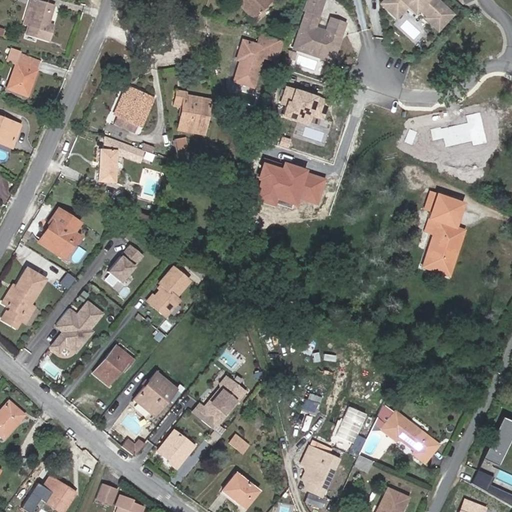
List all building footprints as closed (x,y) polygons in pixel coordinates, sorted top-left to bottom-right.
[(48,23),(53,5),(35,0),(30,0),(23,24),(28,26),(26,34),(48,41),(52,28),(47,27),(48,23)] [(252,20),(268,5),(263,0),(240,0),(237,3),(252,20)] [(307,11),(298,41),(322,49),(319,57),(333,62),(346,23),(331,19),(327,32),(326,35),(314,32),(315,28),(324,0),(309,0),(306,11),(307,11)] [(455,14),(439,0),(436,0),(451,14),(438,29),(426,18),(428,16),(412,2),(397,18),(382,4),(385,0),(381,0),(379,4),(398,21),(410,8),(416,13),(418,10),(424,16),(423,18),(438,32),(455,14)] [(385,0),(382,4),(397,18),(412,2),(428,16),(426,18),(438,29),(451,14),(436,0),(385,0)] [(276,62),(282,41),(259,34),(256,45),(242,41),(236,60),(239,61),(233,81),(252,87),(261,58),(276,62)] [(322,49),(298,41),(295,49),(319,57),(322,49)] [(29,85),(38,62),(19,54),(20,52),(11,49),(7,61),(15,64),(5,88),(22,95),(27,84),(29,85)] [(139,126),(152,98),(127,87),(114,115),(139,126)] [(322,117),(323,114),(328,101),(287,87),(282,101),(287,102),(286,104),(283,114),(299,119),(302,110),(311,113),(322,117)] [(207,111),(208,101),(184,97),(184,93),(176,91),(174,106),(181,107),(177,129),(200,133),(204,111),(207,111)] [(226,103),(224,95),(218,96),(219,105),(226,103)] [(311,113),(302,110),(299,119),(308,122),(311,113)] [(467,116),(468,123),(442,129),(441,127),(431,130),(431,131),(433,141),(444,139),(446,147),(472,141),(474,146),(487,143),(480,113),(467,116)] [(0,139),(13,145),(20,125),(0,117),(0,139)] [(417,133),(410,130),(405,142),(412,145),(417,133)] [(112,183),(115,153),(140,162),(144,151),(103,136),(102,149),(98,149),(95,181),(112,183)] [(282,137),(280,144),(290,148),(292,141),(282,137)] [(0,142),(12,147),(13,145),(0,139),(0,142)] [(187,156),(186,151),(182,152),(180,139),(172,141),(175,158),(187,156)] [(266,180),(264,185),(262,192),(295,203),(297,204),(299,197),(316,202),(318,198),(324,180),(306,174),(286,167),(267,161),(261,179),(266,180)] [(287,164),(286,167),(306,174),(307,171),(287,164)] [(262,192),(259,198),(258,201),(276,207),(277,204),(292,209),(295,203),(262,192)] [(454,227),(462,203),(429,192),(424,208),(430,211),(428,219),(437,222),(433,234),(421,266),(438,272),(440,265),(449,268),(463,230),(454,227)] [(72,232),(79,223),(58,209),(46,227),(48,228),(39,243),(63,259),(72,244),(67,241),(72,232)] [(433,234),(437,222),(428,219),(423,231),(433,234)] [(72,244),(78,236),(72,232),(67,241),(72,244)] [(156,252),(160,246),(155,242),(151,248),(156,252)] [(120,283),(142,256),(129,246),(108,272),(120,283)] [(205,275),(193,264),(189,269),(201,279),(205,275)] [(449,268),(440,265),(438,272),(447,275),(449,268)] [(175,297),(188,281),(171,266),(157,283),(159,284),(161,286),(158,289),(153,296),(151,294),(145,301),(165,317),(179,300),(175,297)] [(29,305),(44,279),(25,268),(14,287),(10,288),(1,303),(9,308),(7,312),(5,311),(0,319),(15,328),(19,321),(25,311),(23,310),(27,304),(29,305)] [(67,309),(55,323),(63,330),(62,332),(50,347),(58,353),(65,345),(69,348),(76,340),(81,344),(91,332),(88,330),(100,314),(85,302),(75,315),(67,309)] [(23,324),(33,307),(29,305),(27,304),(23,310),(25,311),(19,321),(23,324)] [(55,323),(54,326),(62,332),(63,330),(55,323)] [(81,344),(76,340),(69,348),(74,352),(81,344)] [(124,369),(131,360),(114,346),(92,373),(107,385),(122,367),(124,369)] [(153,416),(168,398),(172,402),(179,394),(154,372),(133,399),(153,416)] [(213,430),(243,392),(224,377),(219,384),(220,390),(217,394),(215,392),(203,408),(207,411),(201,420),(213,430)] [(397,395),(401,387),(391,383),(388,390),(397,395)] [(302,409),(317,413),(322,396),(308,391),(302,409)] [(0,436),(3,439),(23,415),(7,401),(0,409),(0,436)] [(201,420),(207,411),(203,408),(198,404),(191,412),(201,420)] [(423,462),(437,445),(393,411),(393,412),(381,404),(358,455),(371,461),(376,464),(397,437),(414,450),(412,454),(423,462)] [(498,465),(511,435),(511,421),(502,417),(483,458),(498,465)] [(301,432),(305,424),(295,419),(291,428),(301,432)] [(219,436),(224,430),(218,425),(214,430),(219,436)] [(182,459),(192,446),(172,430),(156,451),(168,461),(174,453),(182,459)] [(212,445),(219,436),(214,430),(206,440),(212,445)] [(241,453),(248,445),(235,435),(228,442),(241,453)] [(133,457),(143,443),(138,439),(133,445),(125,439),(120,446),(133,457)] [(220,448),(225,443),(222,439),(217,445),(220,448)] [(320,496),(337,459),(308,447),(300,464),(306,467),(301,479),(306,481),(303,489),(320,496)] [(356,467),(366,472),(371,461),(358,455),(353,466),(356,467)] [(493,477),(478,470),(471,484),(511,505),(511,493),(490,484),(493,477)] [(243,508),(256,491),(235,474),(221,490),(243,508)] [(59,511),(61,511),(74,493),(49,477),(42,487),(50,492),(44,502),(59,511)] [(110,505),(116,490),(100,484),(94,499),(110,505)] [(399,511),(406,498),(386,488),(375,511),(399,511)] [(140,511),(142,507),(130,503),(131,500),(118,495),(114,506),(117,507),(115,511),(140,511)]
